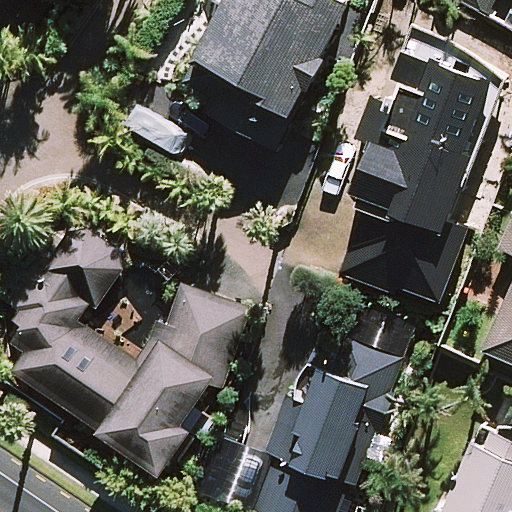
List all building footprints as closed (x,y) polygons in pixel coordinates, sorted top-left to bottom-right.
[(222,113),(280,144),(356,3),(350,0),(228,0),(180,91),(188,95),(165,137),(199,155),(222,113)] [(363,135),(373,137),(360,184),(369,186),(346,272),(447,300),(469,220),(458,217),(499,69),(410,45),(398,88),(377,82),(363,135)] [(27,350),(16,366),(166,463),(175,469),(203,426),(194,420),(200,410),(207,399),(219,381),(230,384),(253,300),(183,281),(172,322),(163,316),(138,354),(83,319),(92,304),(98,307),(120,273),(120,272),(122,266),(123,260),(123,254),(121,247),(119,241),(115,236),(111,231),(106,227),(100,225),(94,223),(88,222),(82,222),(75,223),(70,226),(64,229),(60,234),(14,303),(23,309),(18,316),(28,322),(15,342),(27,350)] [(511,290),(488,347),(511,357),(511,290)] [(446,319),(403,307),(392,348),(434,360),(446,319)] [(274,511),(345,511),(356,485),(381,420),(410,431),(422,398),(394,387),(405,357),(349,336),(343,354),(318,344),(299,394),(291,391),(269,448),(280,452),(259,506),(274,511)] [(499,421),(489,417),(450,504),(444,501),(439,511),(511,511),(511,418),(509,419),(506,419),(503,420),(499,421)]
